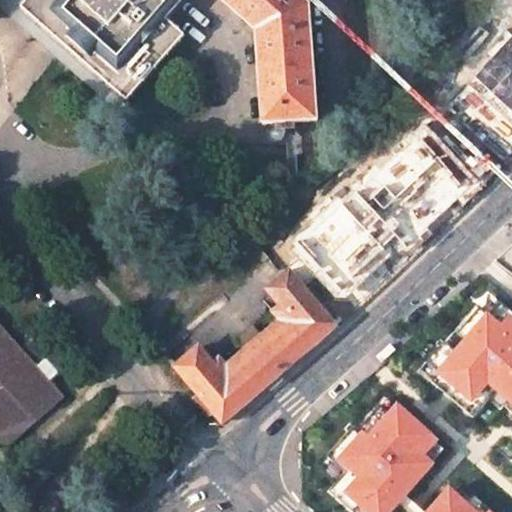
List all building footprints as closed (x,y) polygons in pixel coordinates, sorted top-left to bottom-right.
[(119,110),(175,45),(156,27),(173,6),(167,1),(167,0),(28,0),(14,16),(119,110)] [(221,0),(231,8),(258,32),(263,125),(316,122),(310,5),(303,0),(221,0)] [(489,58),(476,72),(429,122),(440,131),(362,206),(354,197),(327,223),(335,232),(316,250),(311,244),(285,267),(288,271),(268,290),(282,305),(273,312),(280,321),(260,338),(248,349),(227,367),(220,359),(213,365),(199,349),(176,368),(224,424),(333,329),(379,288),(497,177),(495,175),(503,166),(486,150),(511,123),(511,24),(511,23),(483,52),(489,58)] [(311,244),(316,250),(335,232),(327,223),(308,241),(311,244)] [(511,404),(511,310),(501,322),(489,310),(434,368),(471,402),(489,383),(511,404)] [(0,327),(0,440),(7,449),(63,400),(0,327)] [(241,340),(248,349),(260,338),(253,330),(241,340)] [(427,451),(440,438),(393,395),(335,457),(355,477),(342,491),(365,511),(389,511),(437,461),(427,451)] [(164,474),(153,461),(140,473),(150,485),(164,474)] [(494,511),(488,507),(483,511),(482,511),(449,483),(423,511),(494,511)]
